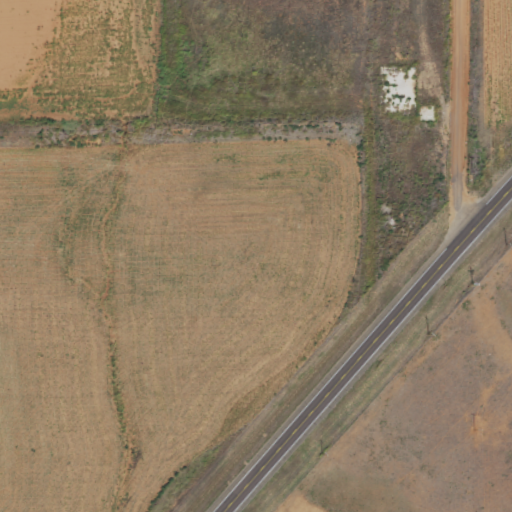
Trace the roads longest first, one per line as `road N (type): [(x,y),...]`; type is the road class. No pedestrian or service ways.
road 1 (primary): [(511,194),(229,511)]
road 2 (residential): [(459,247),(458,0)]
